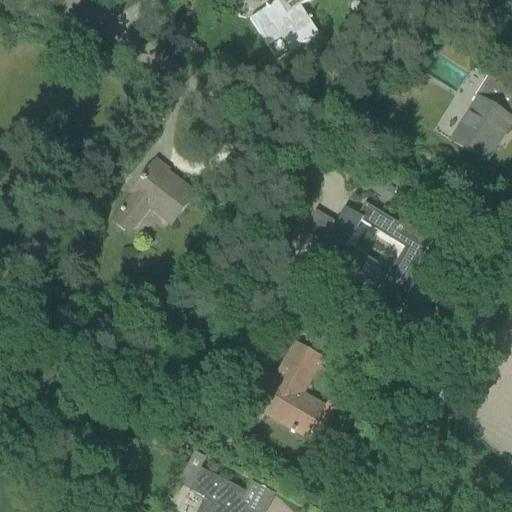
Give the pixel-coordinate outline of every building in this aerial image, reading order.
[(273,0),(276,3),(249,21),(267,49),(281,40),(290,53),(306,42),(318,34),(300,8),(311,0),(273,0)] [(511,93),(491,80),(478,100),(450,143),(468,154),(485,164),(496,146),(491,143),(498,132),(503,135),(511,122),(506,119),(511,110),(511,93)] [(165,174),(167,172),(155,163),(131,194),(133,196),(113,222),(129,235),(149,209),(171,226),(194,196),(165,174)] [(357,218),(345,210),(343,213),(340,211),(325,235),(328,237),(327,239),(334,244),(320,268),(360,293),(362,290),(381,302),(383,299),(396,306),(411,281),(416,284),(422,274),(414,269),(431,242),(399,223),(397,226),(364,206),(357,218)] [(243,409),(263,421),(265,417),(304,439),(322,408),(301,396),(321,362),(295,347),(271,389),(258,381),(243,409)] [(212,419),(205,433),(221,441),(228,427),(212,419)] [(201,470),(190,492),(204,499),(213,504),(209,511),(250,511),(239,506),(246,494),(245,493),(227,484),(201,470)]
